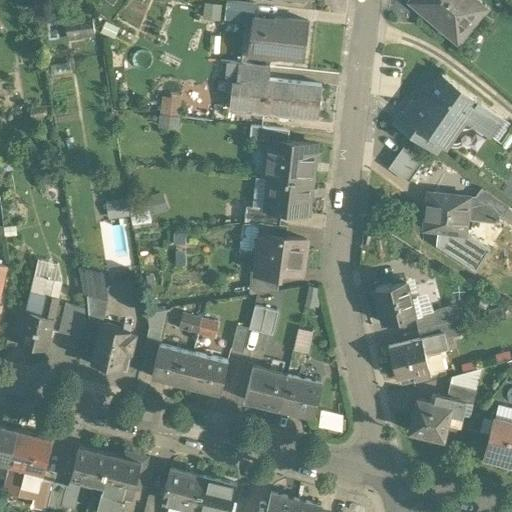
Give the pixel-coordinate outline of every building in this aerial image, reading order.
[(473,0),(410,0),(408,2),(455,42),(484,9),(473,0)] [(253,5),(225,2),(222,20),(250,23),(250,18),(252,18),(253,5)] [(252,18),(250,18),(250,23),(246,51),(269,53),(269,55),(302,59),(306,22),(284,20),(284,22),(252,18)] [(64,27),(67,44),(101,38),(98,22),(64,27)] [(266,66),(237,63),(235,81),(250,83),(251,77),(265,78),(266,66)] [(482,105),(440,75),(421,103),(416,99),(405,115),(442,142),(460,116),(487,136),(499,119),(482,107),(482,105)] [(265,78),(251,77),(250,83),(247,112),(315,120),(319,85),(265,78)] [(169,94),(167,115),(183,116),(185,96),(169,94)] [(405,115),(401,113),(393,124),(434,153),(442,142),(405,115)] [(285,129),(249,125),(247,139),(267,141),(267,140),(283,142),(285,129)] [(283,142),(267,140),(267,141),(263,177),(268,178),(309,182),(313,145),(283,142)] [(387,167),(409,182),(423,162),(401,147),(387,167)] [(309,182),(268,178),(265,209),(265,210),(280,212),(305,215),(309,182)] [(511,209),(481,188),(474,198),(477,200),(500,216),(511,225),(511,209)] [(464,197),(432,193),(430,211),(425,210),(424,215),(422,230),(437,232),(459,235),(462,217),(464,197)] [(464,197),(462,217),(499,222),(500,216),(477,200),(464,197)] [(265,209),(245,206),(243,223),(262,221),(263,221),(279,224),(279,223),(280,212),(265,210),(265,209)] [(263,221),(262,221),(260,233),(285,236),(286,225),(279,223),(279,224),(263,221)] [(435,246),(476,272),(490,249),(467,235),(459,235),(437,232),(435,246)] [(285,236),(260,233),(255,271),(256,271),(256,273),(278,276),(279,270),(300,273),(305,239),(285,236)] [(278,276),(256,273),(256,271),(255,271),(252,270),(249,295),(276,290),(278,276)] [(61,282),(34,275),(17,345),(46,352),(53,320),(52,319),(61,282)] [(113,279),(114,296),(130,295),(129,279),(113,279)] [(406,279),(375,288),(384,323),(418,314),(421,314),(416,296),(410,297),(406,279)] [(307,288),(305,307),(315,308),(317,289),(307,288)] [(108,300),(87,295),(88,322),(101,325),(102,325),(108,300)] [(180,315),(177,330),(197,335),(200,321),(205,302),(193,304),(189,318),(180,315)] [(84,309),(65,305),(58,333),(84,339),(87,327),(84,309)] [(265,308),(254,305),(248,329),(260,332),(265,308)] [(421,314),(418,314),(421,326),(454,318),(458,317),(455,305),(421,314)] [(277,311),(265,308),(260,332),(271,335),(277,311)] [(151,311),(147,336),(159,338),(166,309),(151,311)] [(454,318),(421,326),(419,326),(422,338),(443,332),(457,328),(454,318)] [(200,321),(197,335),(211,338),(214,324),(200,321)] [(102,325),(101,325),(92,363),(121,370),(125,351),(131,353),(135,333),(102,325)] [(248,328),(236,326),(230,349),(242,352),(248,328)] [(310,330),(298,327),(293,347),(305,350),(310,330)] [(422,338),(420,338),(424,353),(447,347),(443,332),(422,338)] [(420,338),(388,347),(397,380),(409,376),(411,382),(430,377),(424,353),(420,338)] [(193,351),(160,343),(151,376),(172,381),(172,382),(185,385),(193,351)] [(228,359),(193,351),(185,385),(200,389),(200,388),(220,393),(228,359)] [(286,375),(253,367),(245,399),(265,404),(264,405),(278,408),(286,375)] [(481,369),(454,376),(452,384),(476,390),(481,369)] [(322,384),(286,375),(278,408),(294,412),(294,411),(314,416),(322,384)] [(476,390),(452,384),(449,397),(453,398),(466,401),(466,402),(473,404),(476,390)] [(449,397),(437,394),(435,403),(451,407),(453,398),(449,397)] [(466,401),(453,398),(451,407),(452,407),(448,424),(459,427),(466,402),(466,401)] [(435,403),(418,399),(410,431),(444,440),(448,424),(452,407),(451,407),(435,403)] [(511,414),(495,411),(481,463),(511,471),(511,414)] [(1,427),(0,426),(0,462),(7,464),(16,429),(1,426),(1,427)] [(32,433),(16,429),(7,464),(43,473),(52,439),(31,434),(32,433)] [(109,453),(79,446),(71,478),(93,484),(101,486),(109,453)] [(125,453),(124,457),(109,453),(101,486),(122,491),(133,494),(137,479),(140,480),(146,458),(125,453)] [(43,473),(7,464),(0,493),(0,496),(28,504),(33,485),(40,487),(41,484),(43,473)] [(202,475),(171,468),(166,487),(159,485),(156,496),(164,498),(163,500),(194,508),(202,475)] [(236,484),(202,475),(194,508),(210,511),(229,511),(231,504),(236,484)] [(44,511),(51,487),(41,484),(40,487),(33,485),(28,504),(27,511),(26,511),(44,511)] [(101,486),(93,484),(87,508),(95,510),(101,486)] [(122,491),(101,486),(95,510),(103,511),(116,511),(120,498),(123,499),(123,496),(121,495),(122,491)] [(56,511),(63,490),(51,487),(44,511),(56,511)] [(292,511),(296,498),(272,492),(267,511),(292,511)] [(320,511),(322,504),(296,498),(292,511),(320,511)]
